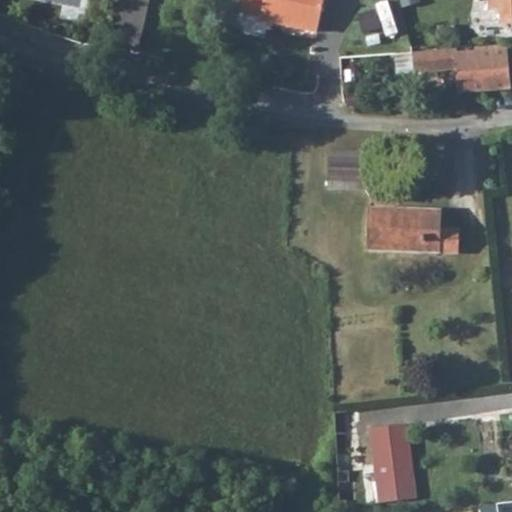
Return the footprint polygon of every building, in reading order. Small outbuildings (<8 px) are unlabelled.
[(243,0),(241,12),(318,31),(324,0),(243,0)] [(511,0),(488,0),(489,9),(500,9),(500,21),(511,21),(511,0)] [(384,12),(364,15),(367,31),(386,28),(384,12)] [(457,53),(457,48),(414,51),(416,72),(459,69),(460,92),(509,88),(506,49),(457,53)] [(412,52),(396,53),(397,73),(416,72),(414,51),(412,52)] [(357,81),(356,70),(346,70),(346,81),(357,81)] [(358,104),(358,93),(347,93),(347,105),(358,104)] [(366,188),(367,153),(332,152),(331,187),(366,188)] [(441,210),(370,208),(369,250),(458,252),(458,229),(440,229),(441,210)] [(355,411),(335,412),(339,482),(351,481),(349,428),(357,427),(355,411)] [(417,498),(408,425),(370,430),(374,465),(379,502),(417,498)] [(367,504),(379,502),(374,465),(362,466),(367,504)]
